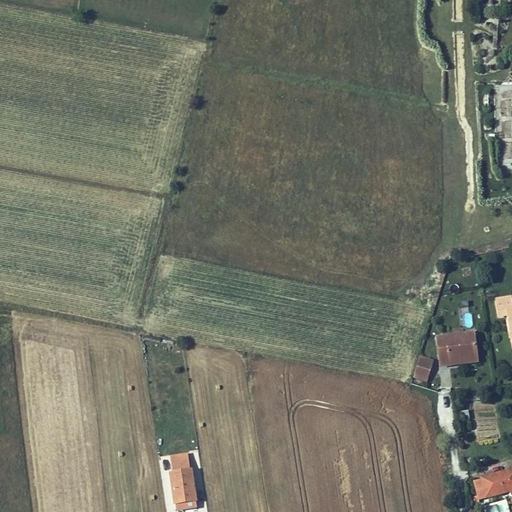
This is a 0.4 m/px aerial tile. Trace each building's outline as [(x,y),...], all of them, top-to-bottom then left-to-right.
[(511,298),(497,301),(500,316),(507,315),(511,340),(511,339),(511,298)] [(479,354),(475,333),(437,339),(443,366),(452,365),(451,359),(479,354)] [(479,354),(451,359),(452,365),(481,361),(479,354)] [(431,366),(418,362),(411,382),(425,387),(431,366)] [(176,477),(172,478),(177,507),(200,504),(194,475),(191,475),(189,459),(184,460),(185,466),(174,468),(176,477)] [(184,460),(173,461),(174,468),(185,466),(184,460)] [(511,477),(481,484),(484,500),(511,492),(511,477)]
